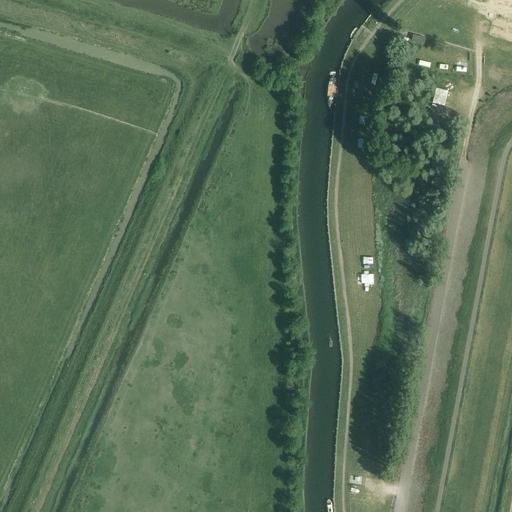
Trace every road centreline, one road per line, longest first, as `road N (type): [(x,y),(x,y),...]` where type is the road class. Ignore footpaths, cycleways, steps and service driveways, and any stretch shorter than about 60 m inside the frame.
road 1 (track): [(37,511),(255,0)]
road 2 (unclassified): [(397,511),(478,81)]
